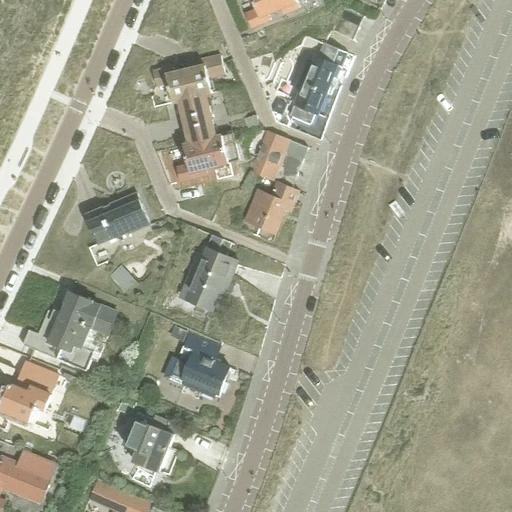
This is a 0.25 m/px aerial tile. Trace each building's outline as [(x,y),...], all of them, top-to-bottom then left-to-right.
[(255,0),(259,9),(248,13),(254,27),(273,19),(270,13),(297,2),(300,7),(317,0),(255,0)] [(355,40),(365,16),(341,5),(330,29),(355,40)] [(350,54),(325,43),(319,58),(305,52),(298,71),(293,84),(303,88),(297,105),(292,116),(314,125),(318,113),(320,114),(339,66),(343,68),(350,54)] [(207,94),(213,92),(210,77),(227,73),(222,55),(203,60),(204,66),(176,73),(175,66),(155,71),(159,86),(170,83),(175,102),(181,101),(181,100),(207,94)] [(181,100),(181,101),(192,143),(192,144),(218,137),(217,136),(207,94),(181,100)] [(279,99),(274,111),(278,122),(281,123),(289,103),(279,99)] [(257,116),(245,119),(248,128),(259,124),(257,116)] [(192,144),(192,143),(185,145),(190,164),(178,167),(182,181),(201,176),(200,170),(242,160),(235,132),(224,135),(217,136),(218,137),(192,144)] [(275,181),(278,183),(293,188),(309,148),(269,132),(253,171),(275,180),(275,181)] [(301,191),(293,188),(278,183),(273,196),(259,190),(246,221),(277,234),(287,209),(293,211),(301,191)] [(132,232),(152,224),(139,193),(87,215),(99,244),(116,237),(114,234),(131,228),(132,232)] [(230,286),(240,261),(208,248),(186,299),(214,311),(225,284),(230,286)] [(136,282),(122,266),(111,276),(125,292),(136,282)] [(71,292),(70,294),(63,313),(55,310),(51,319),(50,318),(47,317),(40,334),(31,330),(24,345),(87,371),(92,359),(98,361),(118,313),(93,302),(93,301),(71,292)] [(184,342),(188,331),(175,325),(170,336),(184,342)] [(223,348),(213,343),(191,334),(180,359),(174,357),(166,376),(185,384),(216,397),(218,393),(220,394),(231,368),(217,362),(223,348)] [(47,410),(53,394),(61,374),(27,360),(19,380),(12,377),(12,379),(19,382),(17,386),(0,379),(0,408),(1,409),(37,424),(43,408),(47,410)] [(119,409),(132,415),(137,404),(124,398),(119,409)] [(165,423),(152,418),(153,417),(138,412),(125,443),(126,444),(139,449),(135,461),(142,464),(140,467),(156,476),(158,470),(160,471),(175,434),(163,429),(165,423)] [(0,454),(3,456),(1,462),(0,461),(0,511),(3,511),(7,501),(0,498),(0,493),(3,487),(43,503),(59,464),(0,439),(0,454)] [(134,497),(97,481),(90,497),(123,511),(149,511),(153,505),(134,497)]
